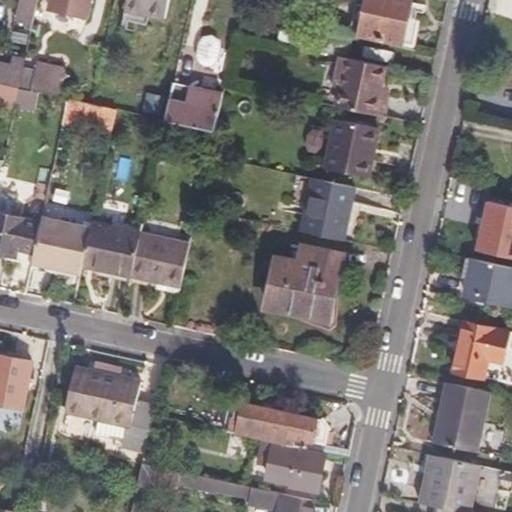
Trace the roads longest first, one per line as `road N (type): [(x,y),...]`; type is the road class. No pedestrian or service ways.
road 1 (residential): [(378,392),(464,0)]
road 2 (residential): [(378,392),(0,309)]
road 3 (residential): [(352,511),(378,392)]
